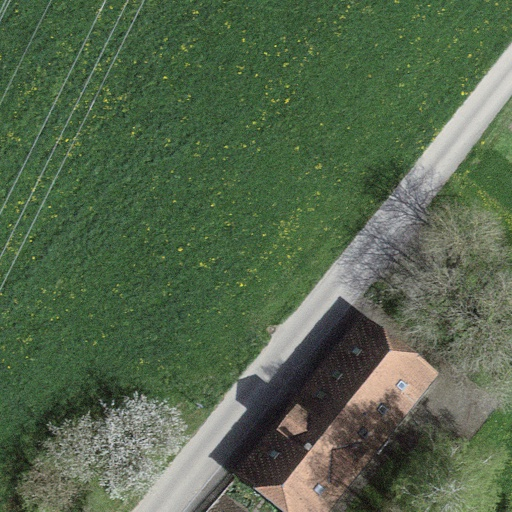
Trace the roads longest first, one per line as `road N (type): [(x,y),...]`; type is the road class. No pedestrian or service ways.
road 1 (residential): [(160,511),(346,278)]
road 2 (unclassified): [(346,278),(511,67)]
